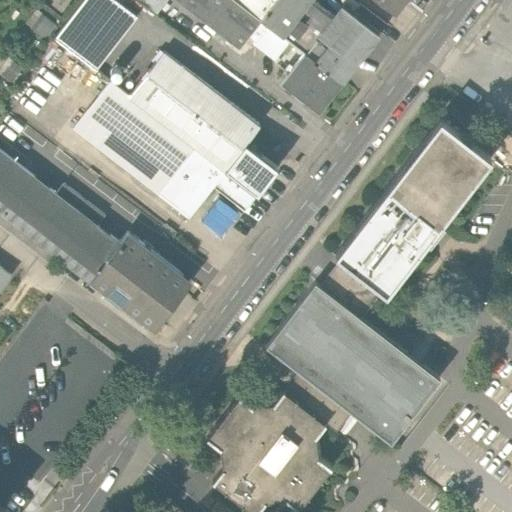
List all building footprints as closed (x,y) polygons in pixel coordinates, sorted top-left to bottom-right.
[(250,40),(265,20),(238,0),(138,0),(159,15),(170,0),(176,0),(242,50),(250,40)] [(238,0),(265,20),(280,0),(238,0)] [(317,0),(280,0),(265,20),(293,42),(310,54),(338,16),(317,0)] [(382,0),(399,12),(408,0),(382,0)] [(91,67),(122,25),(92,3),(61,44),(91,67)] [(338,16),(310,54),(347,83),(389,27),(364,8),(358,16),(346,7),(338,16)] [(30,29),(44,40),(55,25),(41,14),(30,29)] [(278,61),(293,42),(265,20),(250,40),(278,61)] [(167,54),(133,98),(230,173),(250,148),(264,129),(167,54)] [(324,113),(347,83),(310,54),(286,85),(324,113)] [(0,66),(0,74),(10,83),(22,69),(7,57),(0,66)] [(220,185),(230,173),(133,98),(113,83),(75,131),(162,198),(160,201),(190,224),(220,185)] [(341,266),(377,293),(382,297),(430,235),(486,161),(438,124),(334,260),(341,266)] [(250,148),(230,173),(259,195),(278,170),(250,148)] [(120,243),(0,150),(0,212),(90,282),(120,243)] [(259,195),(230,173),(220,185),(249,208),(259,195)] [(127,234),(120,243),(90,282),(154,332),(192,283),(127,234)] [(341,266),(320,293),(357,321),(377,293),(341,266)] [(0,288),(10,276),(0,268),(0,288)] [(320,293),(313,288),(266,351),(296,373),(348,413),(390,445),(438,382),(357,321),(320,293)] [(296,373),(280,393),(321,425),(334,433),(348,413),(296,373)] [(249,406),(237,396),(206,435),(220,447),(221,471),(211,485),(246,511),(255,511),(262,503),(267,497),(283,496),(297,508),(328,468),(316,458),(314,434),(321,425),(280,393),(271,405),(249,406)]
